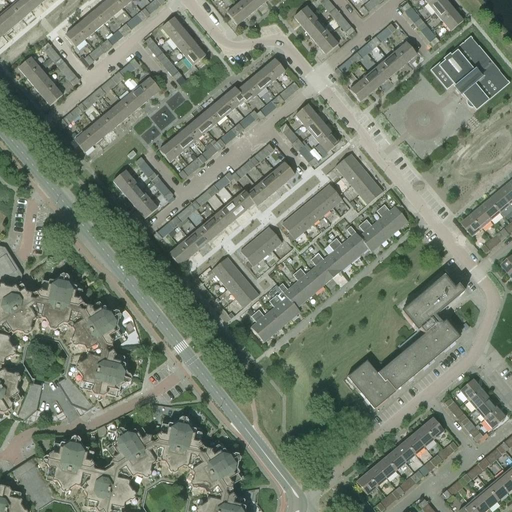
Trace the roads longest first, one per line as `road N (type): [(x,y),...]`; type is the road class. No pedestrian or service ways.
road 1 (residential): [(476,275),(314,80)]
road 2 (unclassified): [(191,362),(47,183)]
road 3 (unclassified): [(297,503),(191,362)]
road 4 (residential): [(297,503),(427,395)]
road 5 (residential): [(314,80),(285,43),(227,43),(190,2)]
road 6 (residential): [(191,362),(157,391),(78,429)]
